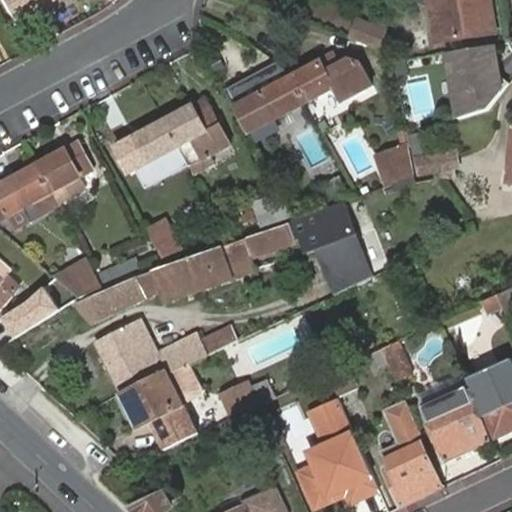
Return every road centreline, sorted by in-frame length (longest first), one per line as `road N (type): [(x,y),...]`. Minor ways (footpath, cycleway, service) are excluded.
road 1 (residential): [(169,0),(0,91)]
road 2 (tertiary): [(0,415),(100,511)]
